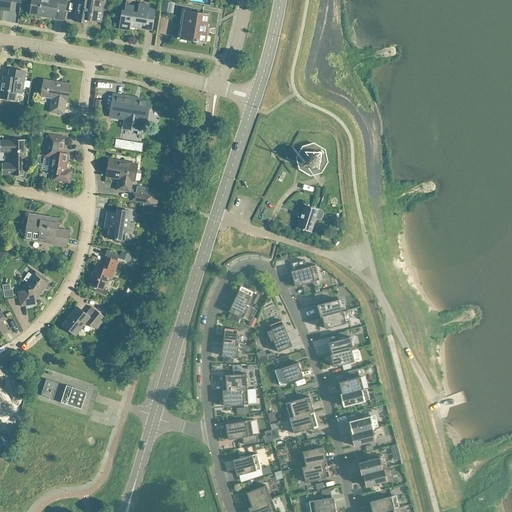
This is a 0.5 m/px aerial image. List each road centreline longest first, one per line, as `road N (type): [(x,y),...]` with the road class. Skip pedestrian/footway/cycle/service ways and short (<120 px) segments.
road 1 (residential): [(212,434),(212,312),(232,271),(264,265),(283,288),(316,367),(350,511)]
road 2 (tertiary): [(152,419),(253,99)]
road 3 (residential): [(0,352),(47,314),(68,284),(89,206)]
road 4 (residential): [(89,206),(92,56)]
road 5 (unclassified): [(216,86),(92,56)]
